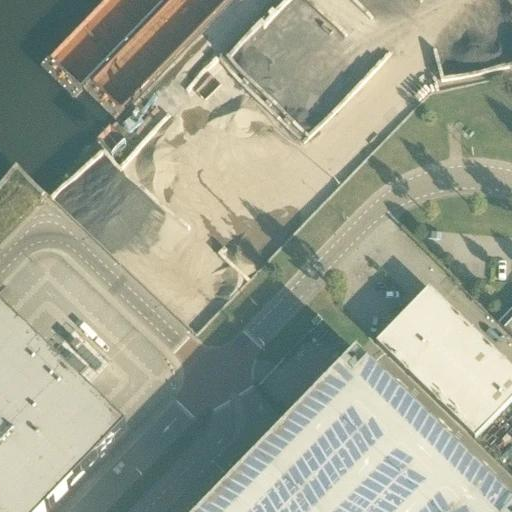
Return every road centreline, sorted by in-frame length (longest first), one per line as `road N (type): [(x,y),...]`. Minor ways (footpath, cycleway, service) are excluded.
road 1 (unclassified): [(215,380),(388,207),(432,186),(511,184)]
road 2 (unclassified): [(0,270),(32,239),(63,238),(215,380)]
road 3 (unclassified): [(91,511),(215,380)]
